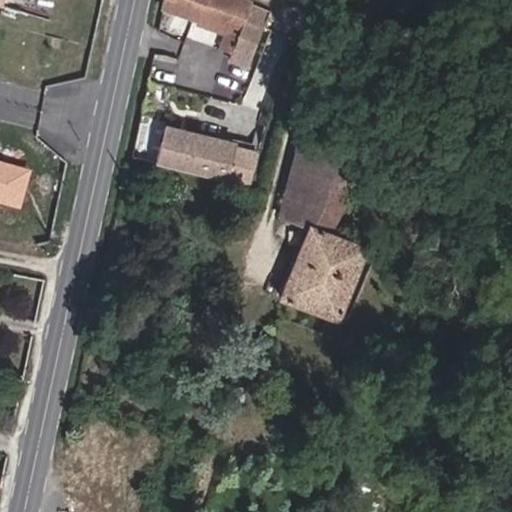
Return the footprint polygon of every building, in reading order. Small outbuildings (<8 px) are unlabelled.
[(240,0),(160,0),(159,8),(235,37),(229,53),(246,57),(257,28),(246,22),(253,6),(240,0)] [(243,65),(246,57),(229,53),(227,58),(243,65)] [(159,119),(149,158),(253,184),(263,145),(159,119)] [(339,237),(371,155),(307,129),(287,215),(313,229),(287,296),(344,322),(369,267),(380,273),(385,257),(339,237)] [(181,345),(214,357),(221,330),(187,317),(185,323),(181,345)] [(68,511),(114,511),(123,473),(80,463),(68,511)]
